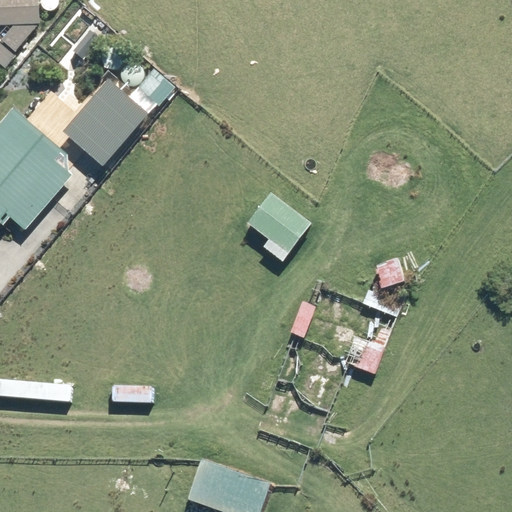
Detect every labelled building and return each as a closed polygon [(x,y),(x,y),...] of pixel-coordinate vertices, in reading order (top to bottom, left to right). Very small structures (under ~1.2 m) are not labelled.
[(0,0),(0,62),(8,71),(22,56),(19,54),(46,25),(44,0),(0,0)] [(111,28),(101,17),(96,21),(107,32),(111,28)] [(141,76),(162,95),(172,83),(151,64),(141,76)] [(111,170),(143,131),(113,105),(80,145),(111,170)] [(0,236),(14,220),(11,218),(16,212),(19,215),(17,217),(32,229),(79,176),(61,161),(70,150),(20,107),(0,130),(0,236)] [(313,222),(272,195),(249,232),(273,247),(270,252),(286,263),(313,222)] [(383,289),(407,281),(398,256),(376,265),(383,289)] [(376,374),(403,304),(369,290),(363,304),(377,310),(373,321),(360,315),(342,361),(376,374)] [(305,339),(317,306),(302,301),(290,333),(305,339)] [(0,383),(0,397),(76,402),(77,387),(0,383)] [(156,389),(114,387),(114,405),(155,406),(156,389)] [(189,499),(223,511),(263,511),(273,486),(203,461),(189,499)]
